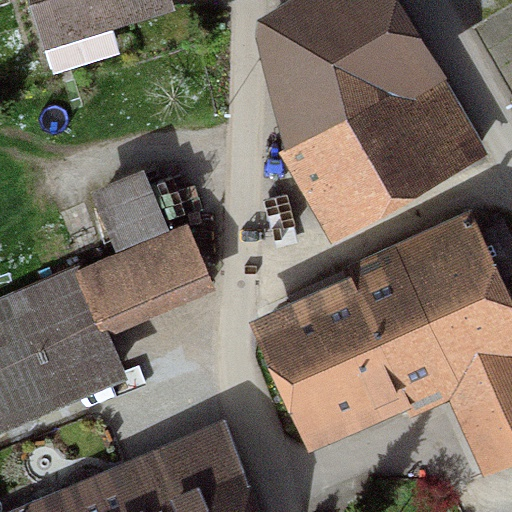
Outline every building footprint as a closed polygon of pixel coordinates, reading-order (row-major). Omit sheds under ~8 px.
[(168,0),(31,0),(50,58),(58,62),(109,46),(114,38),(108,20),(169,2),(168,0)] [(349,217),(480,142),(394,0),(313,0),(274,24),(304,138),(349,217)] [(145,179),(98,199),(118,247),(164,227),(145,179)] [(511,304),(470,213),(424,233),(434,255),(275,327),(319,424),(462,359),(508,458),(511,456),(511,304)] [(205,272),(186,227),(82,272),(79,266),(0,299),(0,418),(118,368),(98,319),(205,272)] [(121,432),(111,406),(86,415),(95,441),(121,432)] [(258,511),(225,425),(118,472),(123,485),(76,505),(71,492),(23,511),(258,511)]
